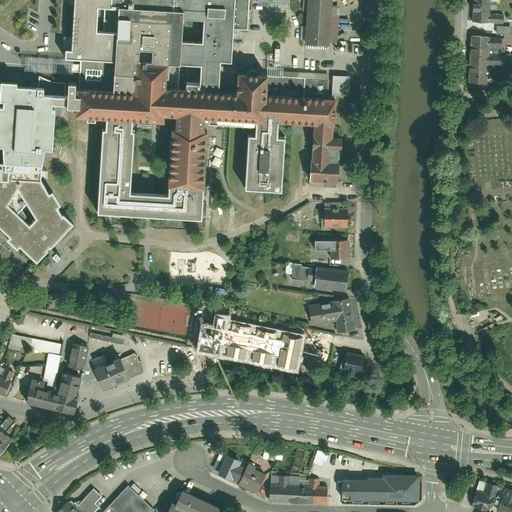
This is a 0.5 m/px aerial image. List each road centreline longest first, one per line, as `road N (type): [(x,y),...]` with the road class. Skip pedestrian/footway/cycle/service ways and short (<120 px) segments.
road 1 (residential): [(376,0),(365,253),(383,306),(433,387),(435,441)]
road 2 (tertiary): [(435,441),(295,413),(188,413),(85,448),(10,500)]
road 3 (residential): [(0,402),(71,417),(200,380)]
road 4 (unknown): [(398,330),(336,340),(228,320)]
road 5 (residential): [(262,508),(390,511)]
